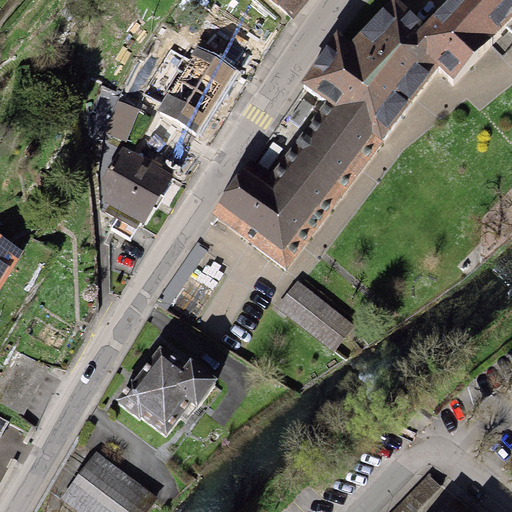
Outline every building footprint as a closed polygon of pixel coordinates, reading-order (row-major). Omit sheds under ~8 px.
[(300,83),(326,100),(268,174),(250,159),(211,213),(286,271),(384,141),(440,67),(453,79),(503,27),(511,18),(511,0),(447,0),(426,25),(396,0),(389,0),(352,43),(337,31),(300,83)] [(270,0),(294,19),(309,0),(270,0)] [(511,35),(511,18),(503,27),(511,35)] [(197,46),(159,108),(197,132),(235,70),(197,46)] [(88,137),(101,140),(102,134),(121,92),(104,83),(87,116),(88,137)] [(105,211),(136,228),(139,222),(144,224),(173,177),(122,147),(102,178),(103,201),(109,204),(105,211)] [(0,237),(0,288),(23,252),(0,237)] [(298,281),(276,308),(333,353),(355,326),(298,281)] [(160,347),(115,401),(139,421),(141,418),(165,438),(180,419),(185,423),(219,382),(190,358),(184,366),(160,347)] [(16,351),(0,380),(0,401),(23,414),(48,368),(16,351)] [(97,452),(61,500),(77,511),(147,511),(159,498),(97,452)]
